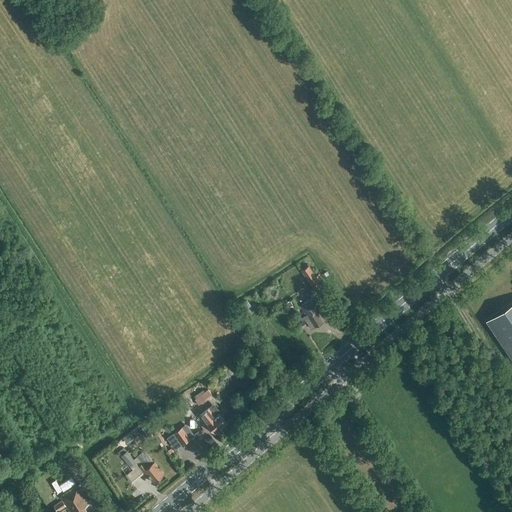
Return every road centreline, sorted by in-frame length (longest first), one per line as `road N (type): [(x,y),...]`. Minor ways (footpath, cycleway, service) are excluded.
road 1 (track): [(122,511),(80,450),(132,415),(0,206)]
road 2 (primary): [(204,473),(328,368)]
road 3 (unclassified): [(216,487),(339,382)]
